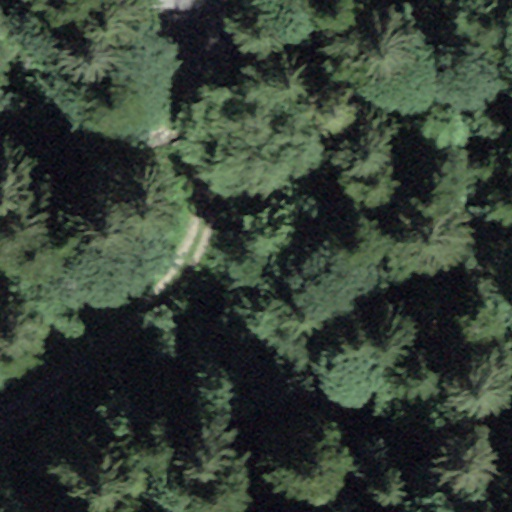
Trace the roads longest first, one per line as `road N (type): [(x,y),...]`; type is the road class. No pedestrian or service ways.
road 1 (track): [(194,177),(200,275),(0,438)]
road 2 (track): [(182,0),(194,177)]
